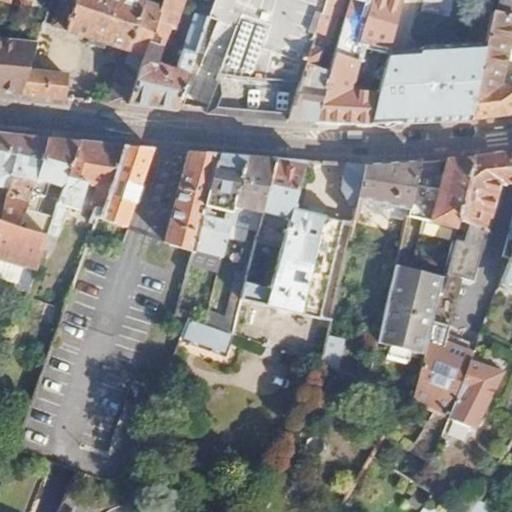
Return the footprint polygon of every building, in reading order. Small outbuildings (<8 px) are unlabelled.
[(59,0),(52,26),(65,30),(65,33),(128,53),(130,51),(144,56),(160,10),(144,5),(144,3),(134,0),(59,0)] [(163,0),(160,10),(144,56),(138,72),(127,105),(178,109),(191,71),(208,19),(195,15),(174,70),(158,64),(171,29),(173,30),(184,0),(163,0)] [(213,0),(208,19),(191,71),(219,82),(209,112),(289,119),(316,38),(327,0),(213,0)] [(327,0),(316,38),(331,42),(343,0),(327,0)] [(362,4),(351,0),(339,44),(330,72),(316,122),(368,125),(376,93),(352,89),(360,57),(357,56),(361,43),(389,47),(390,44),(401,0),(370,0),(369,5),(362,4)] [(511,0),(497,0),(495,14),(511,16),(511,0)] [(473,120),(507,115),(511,102),(511,16),(495,14),(493,23),(489,40),(486,53),(473,120)] [(493,23),(487,22),(483,39),(489,40),(493,23)] [(331,42),(316,38),(289,119),(316,122),(330,72),(319,67),(324,51),(331,42)] [(0,92),(20,94),(27,71),(35,46),(0,42),(0,92)] [(390,44),(389,47),(376,93),(368,125),(404,123),(460,121),(473,120),(486,53),(454,44),(452,50),(422,43),(419,52),(407,49),(390,44)] [(138,72),(121,66),(108,103),(127,105),(138,72)] [(65,76),(27,71),(20,94),(62,99),(65,76)] [(19,137),(0,135),(0,187),(1,187),(5,188),(19,137)] [(49,140),(19,137),(5,188),(8,189),(7,194),(29,201),(49,140)] [(52,140),(49,140),(29,201),(40,205),(42,197),(46,198),(50,184),(63,189),(78,143),(52,140)] [(123,147),(78,143),(63,189),(53,222),(47,240),(43,252),(51,255),(67,209),(78,213),(81,205),(94,209),(87,228),(93,231),(95,226),(123,147)] [(151,149),(123,147),(95,226),(122,228),(151,149)] [(216,155),(188,153),(165,241),(173,244),(167,267),(187,273),(189,265),(193,251),(216,155)] [(511,153),(481,158),(473,158),(457,221),(468,224),(466,229),(462,230),(453,237),(452,242),(446,265),(443,276),(471,283),(498,182),(511,185),(511,213),(501,259),(509,262),(511,253),(511,153)] [(193,251),(221,259),(232,213),(246,158),(216,155),(193,251)] [(275,160),(246,158),(232,213),(252,217),(254,210),(262,212),(275,160)] [(435,162),(420,163),(407,212),(406,217),(420,220),(455,229),(457,221),(473,158),(435,162)] [(303,163),(275,160),(262,212),(255,242),(283,249),(294,211),(303,163)] [(420,163),(364,166),(357,199),(407,212),(420,163)] [(364,166),(343,164),(341,192),(347,206),(356,208),(357,199),(364,166)] [(0,221),(0,260),(36,272),(43,252),(47,240),(26,232),(20,230),(23,220),(26,212),(29,201),(7,194),(2,222),(0,221)] [(341,222),(294,211),(283,249),(273,284),(271,291),(244,284),(240,302),(319,320),(341,222)] [(23,220),(30,223),(26,232),(47,240),(53,222),(26,212),(23,220)] [(455,229),(420,220),(417,233),(452,242),(453,237),(455,229)] [(221,259),(193,251),(189,265),(217,273),(221,259)] [(511,253),(509,262),(501,284),(511,282),(511,253)] [(443,276),(395,264),(376,342),(423,354),(431,322),(443,276)] [(0,279),(15,283),(18,272),(0,267),(0,279)] [(471,283),(443,276),(431,322),(459,329),(471,283)] [(235,319),(226,316),(222,330),(232,334),(235,319)] [(205,325),(189,319),(182,338),(225,354),(232,334),(222,330),(205,325)] [(431,322),(423,354),(411,402),(451,418),(471,364),(475,353),(454,347),(459,329),(431,322)] [(343,342),(326,337),(320,364),(336,370),(343,342)] [(501,375),(471,364),(451,418),(477,428),(501,375)] [(366,381),(361,392),(399,410),(405,399),(366,381)] [(444,511),(429,503),(423,511),(444,511)]
